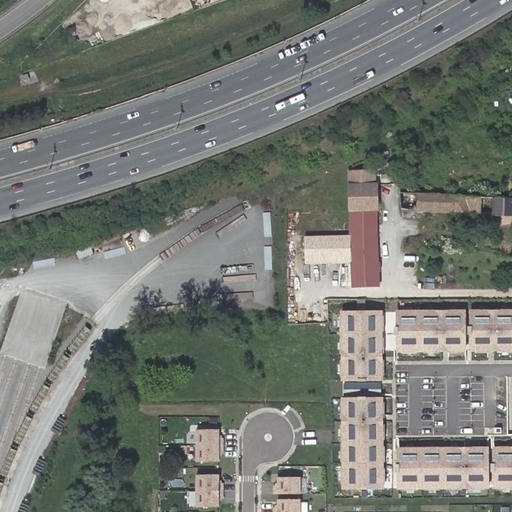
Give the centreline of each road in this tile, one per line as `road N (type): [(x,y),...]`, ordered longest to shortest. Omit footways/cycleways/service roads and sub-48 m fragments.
road 1 (motorway): [(0,197),(229,125),(364,67),(480,0)]
road 2 (motorway): [(414,0),(217,93),(0,162)]
